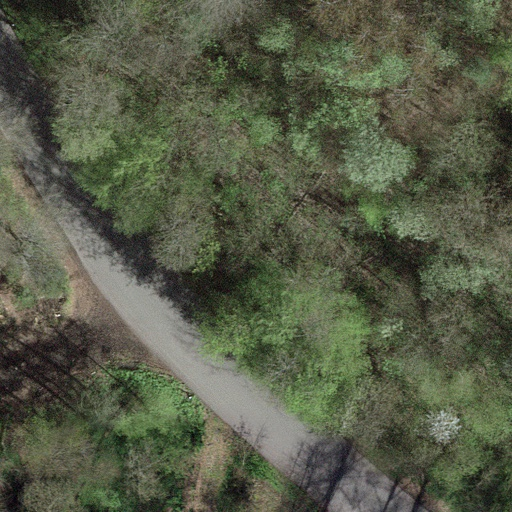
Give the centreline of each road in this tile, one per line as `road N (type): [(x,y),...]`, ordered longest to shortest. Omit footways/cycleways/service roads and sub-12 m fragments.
road 1 (unclassified): [(0,71),(57,169),(170,322),(392,511)]
road 2 (track): [(170,322),(0,386)]
